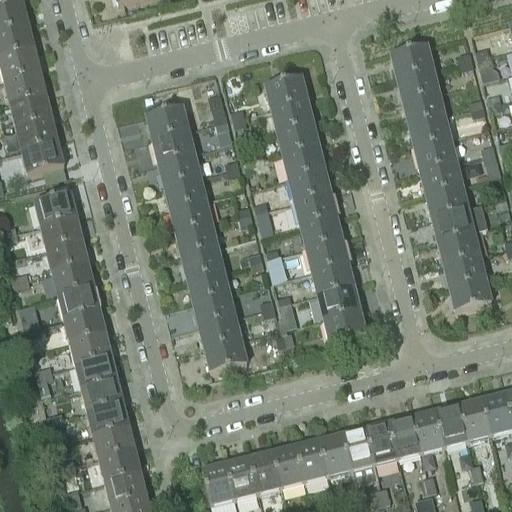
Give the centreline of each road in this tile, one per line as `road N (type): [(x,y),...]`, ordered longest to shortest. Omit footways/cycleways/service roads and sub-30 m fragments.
road 1 (residential): [(418,372),(175,433),(85,83)]
road 2 (residential): [(329,21),(418,372)]
road 3 (residential): [(329,21),(85,83)]
